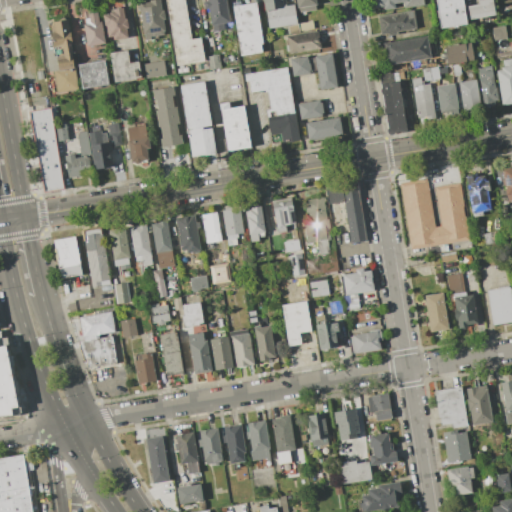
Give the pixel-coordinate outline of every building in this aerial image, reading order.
[(144,40),(140,10),(136,7),(139,1),(143,1),(148,0),(159,0),(161,10),(163,9),(164,20),(163,20),(164,30),(162,31),(163,34),(151,36),(152,39),(144,40)] [(165,0),(183,0),(190,39),(200,38),(203,60),(176,65),(165,0)] [(206,0),(225,0),(230,23),(223,24),(224,30),(213,31),(212,25),(211,25),(208,8),(204,9),(203,1),(207,1),(206,0)] [(281,0),(282,6),(293,5),(297,24),(268,28),(265,8),(264,8),(262,0),(281,0)] [(295,0),(315,0),(316,4),(314,5),(315,9),(305,11),(306,14),(301,15),(300,11),(299,12),(298,7),(297,7),(295,0)] [(423,0),(424,5),(403,8),(403,3),(394,4),(395,8),(383,10),(383,6),(375,7),(373,0),(423,0)] [(434,0),(461,0),(466,24),(457,26),(457,27),(452,28),(452,27),(439,29),(434,0)] [(467,6),(478,5),(478,0),(492,0),(495,15),(469,19),(467,6)] [(232,6),(255,2),(262,44),(260,44),(262,53),(240,57),(232,6)] [(102,15),(109,14),(109,13),(113,12),(113,9),(122,8),(124,19),(126,18),(128,28),(125,29),(127,38),(113,40),(113,37),(105,38),(103,27),(104,27),(102,15)] [(12,13),(35,9),(50,103),(27,106),(12,13)] [(378,16),(390,14),(390,16),(395,15),(395,13),(412,11),(415,29),(397,31),(398,34),(387,36),(387,34),(381,34),(378,16)] [(85,19),(88,18),(87,14),(97,12),(99,22),(102,22),(105,44),(87,47),(83,25),(86,24),(85,19)] [(52,22),(67,19),(74,61),(72,61),(77,90),(57,93),(54,71),(58,70),(57,63),(56,64),(50,25),(52,25),(52,22)] [(299,23),(312,21),(313,29),(300,31),(299,23)] [(287,26),(298,25),(299,34),(317,31),(320,48),(288,53),(288,52),(286,52),(285,45),(287,45),(286,36),(289,36),(287,26)] [(492,28),(505,26),(507,38),(494,40),(492,28)] [(382,43),(427,36),(430,57),(424,58),(425,65),(410,67),(409,61),(385,64),(382,43)] [(443,46),(470,42),(473,60),(446,65),(443,46)] [(109,53),(126,50),(129,63),(138,62),(140,78),(114,83),(109,53)] [(314,56),(331,53),(332,59),(334,58),(338,81),(335,81),(336,87),(319,90),(314,56)] [(206,56),(219,54),(222,68),(208,70),(206,56)] [(289,59),(307,56),(310,73),(292,76),(289,59)] [(496,71),(501,70),(500,67),(503,67),(502,60),(511,58),(511,103),(501,105),(496,71)] [(78,64),(105,60),(108,85),(81,89),(78,64)] [(148,65),(159,63),(161,76),(150,78),(148,65)] [(451,65),(459,64),(461,75),(453,76),(451,65)] [(477,71),(478,71),(478,69),(483,68),(483,67),(491,65),(491,69),(492,69),(495,88),(496,88),(498,99),(494,100),(495,105),(483,107),(477,71)] [(295,113),(267,117),(266,109),(270,109),(267,91),(250,93),(248,82),(245,82),(244,74),(287,67),(295,113)] [(422,69),(430,68),(431,80),(424,81),(422,69)] [(410,79),(420,77),(421,85),(429,83),(434,115),(417,118),(410,79)] [(458,82),(476,79),(481,111),(462,114),(458,82)] [(179,85),(204,81),(216,153),(191,157),(179,85)] [(380,84),(398,81),(406,130),(403,132),(401,133),(398,132),(393,132),(392,135),(388,136),(384,113),(383,111),(382,110),(383,107),(381,95),(380,93),(379,90),(380,89),(380,84)] [(435,86),(453,83),(458,114),(449,116),(449,112),(440,113),(435,86)] [(152,90),(172,87),(173,96),(171,96),(172,107),(176,107),(178,124),(175,125),(177,135),(180,135),(181,144),(162,147),(160,138),(162,138),(160,126),(157,127),(155,110),(157,109),(155,99),(153,99),(152,90)] [(297,103),(319,100),(319,102),(321,102),(323,112),(321,113),(322,116),(299,120),(297,103)] [(219,103),(228,102),(229,108),(243,106),(249,147),(227,151),(219,103)] [(28,112),(55,106),(57,115),(50,117),(55,143),(63,142),(65,154),(58,156),(64,188),(44,192),(28,112)] [(267,117),(295,113),(299,139),(281,142),(280,133),(270,135),(267,126),(267,117)] [(304,123),(339,117),(342,135),(306,141),(306,136),(307,136),(304,123)] [(107,124),(118,122),(122,145),(113,146),(111,136),(109,136),(107,124)] [(54,126),(65,124),(68,140),(57,142),(54,126)] [(126,128),(146,124),(150,148),(146,148),(148,162),(136,164),(133,161),(130,162),(127,141),(128,141),(126,128)] [(87,133),(101,131),(101,134),(106,133),(107,142),(109,142),(113,166),(93,169),(87,133)] [(77,138),(86,137),(89,155),(86,155),(85,153),(80,154),(77,138)] [(64,156),(76,154),(77,158),(87,156),(88,159),(90,158),(91,164),(89,165),(90,174),(67,178),(64,156)] [(500,169),(511,166),(511,200),(507,201),(506,196),(505,196),(500,169)] [(491,210),(482,212),(482,215),(473,217),(469,196),(467,196),(465,186),(467,185),(465,175),(475,173),(476,177),(483,175),(485,182),(488,181),(490,190),(487,191),(491,210)] [(399,183),(427,178),(435,227),(440,226),(434,187),(459,182),(470,243),(456,246),(456,242),(447,243),(448,250),(427,254),(426,247),(411,249),(399,183)] [(341,184),(357,182),(366,241),(350,244),(344,202),(341,184)] [(344,202),(328,205),(325,187),(341,184),(344,202)] [(272,209),(271,201),(290,197),(292,205),(272,209)] [(322,197),(328,239),(326,239),(327,250),(326,250),(327,253),(317,254),(315,241),(306,243),(302,222),(308,221),(307,213),(305,213),(304,207),(306,207),(305,200),(322,197)] [(272,209),(292,205),(298,238),(292,239),(290,230),(277,232),(272,209)] [(244,210),(250,209),(250,207),(260,206),(265,232),(257,233),(258,241),(249,242),(248,241),(250,241),(244,210)] [(221,210),(239,208),(243,234),(237,234),(238,244),(227,246),(226,236),(225,236),(221,210)] [(201,215),(216,212),(221,240),(204,243),(204,242),(205,241),(201,215)] [(175,218),(181,217),(182,218),(187,217),(187,216),(194,215),(195,222),(198,221),(199,228),(196,228),(200,252),(193,253),(193,251),(186,252),(185,249),(180,250),(175,218)] [(265,216),(271,215),(274,233),(268,234),(265,216)] [(150,223),(166,221),(173,263),(160,265),(159,260),(157,260),(156,254),(155,254),(150,223)] [(129,227),(146,224),(152,257),(151,257),(152,265),(142,266),(141,260),(135,261),(129,227)] [(107,230),(125,227),(131,268),(119,270),(118,265),(113,266),(107,230)] [(82,231),(101,228),(110,285),(90,288),(82,231)] [(483,233),(490,232),(492,243),(485,245),(483,233)] [(52,241),(78,236),(85,274),(59,279),(52,241)] [(284,242),(298,239),(300,250),(286,253),(284,242)] [(272,241),(279,240),(281,252),(275,253),(272,241)] [(241,250),(249,249),(250,259),(242,261),(241,250)] [(328,261),(327,253),(326,250),(327,250),(333,249),(336,269),(320,272),(318,263),(328,261)] [(262,251),(263,258),(257,259),(255,252),(262,251)] [(440,254),(456,251),(457,259),(441,262),(440,254)] [(288,255),(301,253),(304,274),(292,276),(288,255)] [(317,257),(318,263),(320,272),(306,274),(304,259),(317,257)] [(342,275),(355,273),(354,269),(362,268),(363,271),(370,270),(373,291),(356,293),(358,308),(345,310),(343,295),(345,295),(342,275)] [(152,271),(162,269),(167,296),(156,298),(152,271)] [(434,274),(442,273),(443,282),(435,283),(434,274)] [(462,291),(460,273),(445,274),(447,292),(462,291)] [(308,278),(326,275),(330,295),(311,298),(308,278)] [(188,277),(189,291),(206,289),(205,276),(188,277)] [(274,281),(305,277),(309,301),(307,302),(312,330),(301,332),(303,343),(288,346),(281,305),(279,306),(274,281)] [(113,285),(128,282),(131,302),(116,304),(113,285)] [(486,291),(510,287),(511,300),(511,321),(492,325),(486,291)] [(476,323),(466,325),(467,327),(458,329),(456,319),(454,320),(453,314),(456,314),(452,294),(458,293),(459,295),(471,292),(476,323)] [(424,296),(441,293),(447,330),(430,333),(424,296)] [(149,308),(150,308),(149,305),(158,303),(158,306),(166,305),(165,299),(172,298),(174,309),(175,309),(176,319),(164,321),(165,323),(175,322),(177,331),(159,334),(157,322),(151,323),(149,308)] [(328,302),(342,300),(345,314),(330,316),(328,302)] [(181,305),(199,302),(203,325),(183,328),(181,316),(183,316),(181,305)] [(313,309),(321,308),(323,320),(315,321),(314,316),(315,316),(313,309)] [(78,317),(110,311),(114,332),(98,335),(99,338),(84,341),(83,337),(82,337),(78,317)] [(119,321),(135,318),(138,334),(121,337),(119,321)] [(315,325),(336,321),(339,338),(335,339),(337,347),(320,350),(315,325)] [(253,328),(254,328),(254,326),(259,325),(260,327),(271,325),(272,331),(279,330),(281,342),(274,343),(276,356),(271,357),(271,359),(258,361),(253,328)] [(227,332),(248,329),(249,333),(250,333),(254,364),(247,365),(247,367),(235,368),(231,338),(228,338),(227,332)] [(18,406),(0,409),(0,330),(6,367),(11,366),(18,406)] [(351,335),(379,330),(381,340),(378,341),(380,349),(352,354),(349,336),(351,336),(351,335)] [(159,335),(177,332),(183,373),(165,375),(159,335)] [(187,335),(202,333),(203,341),(207,341),(211,372),(194,374),(187,335)] [(84,341),(99,338),(112,336),(116,362),(87,367),(78,342),(84,341)] [(209,339),(227,336),(232,367),(214,370),(209,339)] [(133,356),(137,356),(137,354),(153,352),(157,381),(137,384),(133,356)] [(111,373),(125,371),(126,379),(112,381),(111,373)] [(172,379),(186,376),(187,383),(173,385),(172,379)] [(500,383),(511,380),(511,423),(506,424),(503,409),(504,409),(500,383)] [(465,388),(486,385),(492,422),(471,426),(469,410),(467,410),(465,399),(467,399),(465,388)] [(433,391),(460,386),(467,426),(452,429),(451,423),(439,425),(433,391)] [(366,397),(370,396),(370,395),(387,393),(391,418),(375,421),(374,411),(369,412),(366,397)] [(333,412),(354,408),(358,431),(355,432),(356,438),(339,441),(336,423),(335,423),(333,412)] [(324,413),(328,437),(327,437),(328,443),(312,446),(311,440),(310,440),(305,416),(324,413)] [(290,414),(296,454),(291,454),(294,473),(281,475),(279,464),(277,465),(270,419),(279,418),(278,416),(290,414)] [(246,423),(265,421),(272,464),(259,466),(258,459),(251,460),(249,451),(250,451),(248,439),(246,439),(245,432),(247,431),(246,423)] [(223,427),(240,424),(246,458),(237,459),(238,464),(229,465),(225,442),(222,443),(221,436),(224,436),(223,427)] [(199,431),(216,428),(221,461),(205,464),(205,460),(203,460),(201,446),(198,447),(197,440),(200,439),(199,431)] [(447,464),(442,432),(465,429),(470,460),(447,464)] [(175,435),(193,432),(197,461),(196,461),(198,472),(188,474),(186,463),(179,464),(177,451),(174,452),(172,444),(176,443),(175,435)] [(369,436),(387,433),(391,451),(394,451),(396,461),(369,466),(367,456),(373,455),(369,436)] [(145,439),(161,436),(169,481),(152,484),(145,439)] [(0,511),(0,457),(23,454),(30,511),(0,511)] [(338,462),(347,460),(347,462),(355,461),(355,463),(368,461),(371,480),(342,484),(338,462)] [(382,465),(389,464),(391,477),(384,478),(382,465)] [(446,470),(467,467),(467,468),(472,467),(474,479),(469,479),(471,494),(450,497),(446,470)] [(495,475),(507,473),(510,491),(498,493),(495,475)] [(377,485),(398,482),(402,505),(361,511),(359,503),(362,503),(361,496),(367,495),(366,490),(377,488),(377,485)] [(176,487),(185,486),(185,484),(189,483),(189,486),(199,484),(201,500),(198,501),(198,502),(195,503),(194,501),(178,503),(176,487)] [(279,511),(277,497),(285,496),(287,511),(279,511)] [(491,511),(491,507),(499,505),(498,501),(511,499),(511,511),(491,511)]
